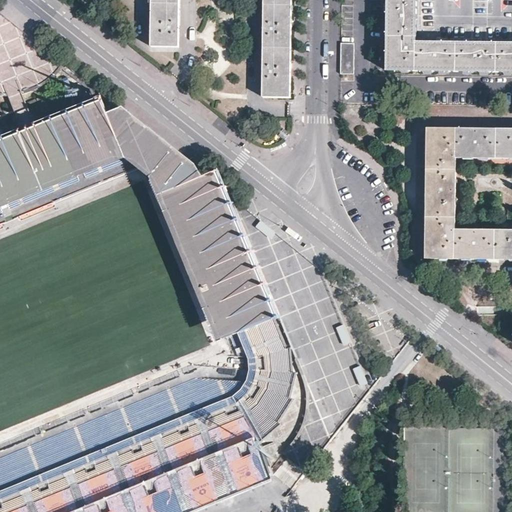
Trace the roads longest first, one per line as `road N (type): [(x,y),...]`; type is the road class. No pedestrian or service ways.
road 1 (tertiary): [(264,186),(31,0)]
road 2 (tertiary): [(511,383),(310,222)]
road 3 (residential): [(318,0),(316,144)]
